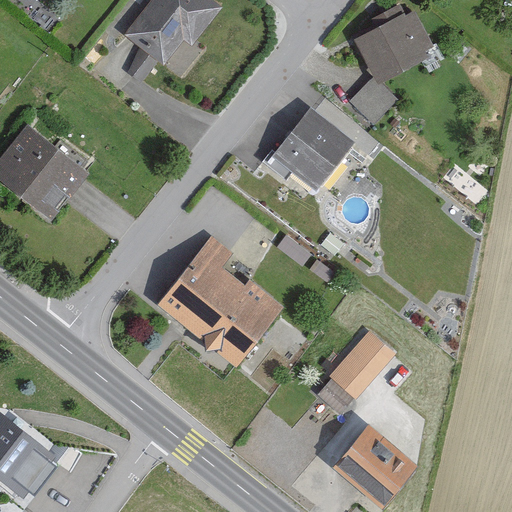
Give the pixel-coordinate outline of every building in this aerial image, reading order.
[(216,9),(204,0),(145,0),(117,35),(137,51),(122,71),(139,85),(156,64),(166,71),(216,9)] [(432,47),(414,15),(409,18),(401,4),(367,23),(371,32),(356,40),(379,82),(424,58),(421,53),(432,47)] [(396,100),(373,78),(351,101),(373,123),(396,100)] [(355,144),(311,110),(273,158),(317,192),(355,144)] [(87,175),(26,128),(0,160),(0,182),(51,222),(87,175)] [(231,254),(210,238),(157,305),(237,368),(284,309),(248,281),(243,287),(220,268),(231,254)] [(308,257),(281,238),(274,249),(301,268),(308,257)] [(386,356),(363,335),(326,377),(349,398),(386,356)] [(345,401),(323,384),(313,396),(335,413),(345,401)] [(42,456),(0,423),(0,484),(12,493),(42,456)] [(407,468),(355,425),(326,460),(378,503),(407,468)]
